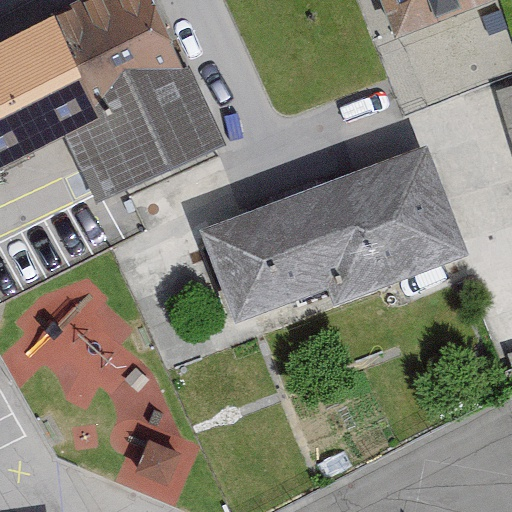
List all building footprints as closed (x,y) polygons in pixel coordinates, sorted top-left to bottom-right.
[(229,150),(153,0),(84,0),(0,42),(0,170),(66,137),(94,191),(104,212),(229,150)] [(502,7),(498,0),(374,0),(392,48),(502,7)] [(511,82),(496,87),(511,143),(511,82)] [(417,145),(193,231),(232,332),(456,246),(417,145)] [(174,495),(198,441),(149,419),(125,473),(174,495)]
